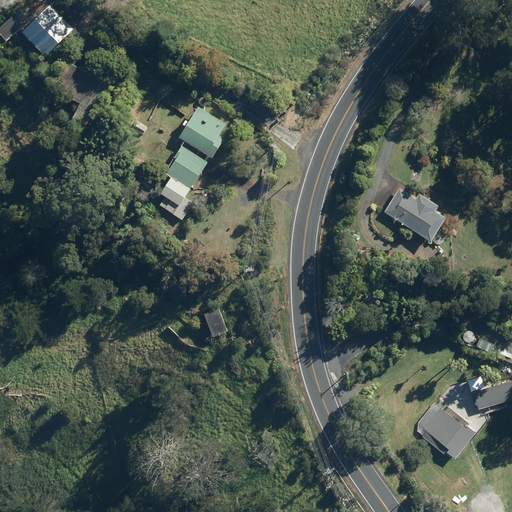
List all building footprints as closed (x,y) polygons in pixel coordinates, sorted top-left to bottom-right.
[(22,31),(45,55),(73,29),(50,4),(22,31)] [(0,22),(0,32),(6,40),(22,25),(11,13),(0,22)] [(108,82),(68,61),(53,88),(80,102),(72,117),(86,125),(108,82)] [(218,135),(226,123),(198,105),(179,136),(212,158),(224,138),(218,135)] [(147,127),(136,121),(132,128),(143,134),(147,127)] [(176,158),(166,173),(190,189),(207,162),(182,145),(174,157),(176,158)] [(416,198),(400,188),(385,211),(432,242),(447,218),(436,211),(440,205),(420,193),(416,198)] [(162,296),(186,297),(187,280),(162,279),(162,296)] [(218,308),(204,314),(213,337),(227,331),(218,308)] [(511,399),(511,381),(511,380),(474,391),(479,410),(511,399)] [(456,458),(477,432),(467,425),(465,427),(434,402),(417,424),(426,431),(421,437),(445,455),(447,452),(456,458)] [(511,426),(501,427),(501,439),(511,439),(511,426)]
